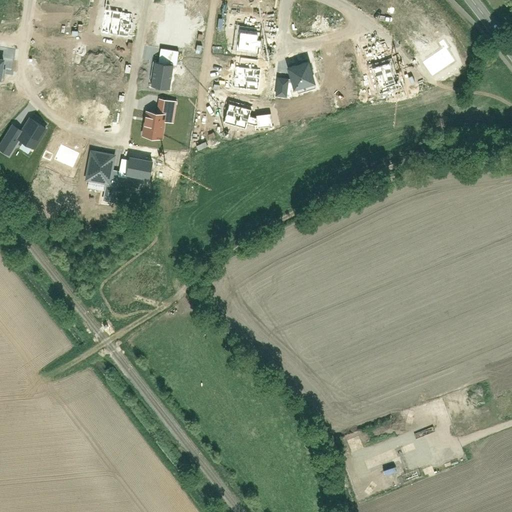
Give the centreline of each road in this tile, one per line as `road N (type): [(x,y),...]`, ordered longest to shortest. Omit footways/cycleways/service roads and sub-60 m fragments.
road 1 (track): [(190,279),(269,224),(356,183),(461,150),(511,145)]
road 2 (residential): [(32,0),(19,79),(66,126),(124,142),(148,0)]
road 3 (track): [(190,279),(165,306),(49,376)]
road 4 (residential): [(289,0),(283,52),(367,22)]
